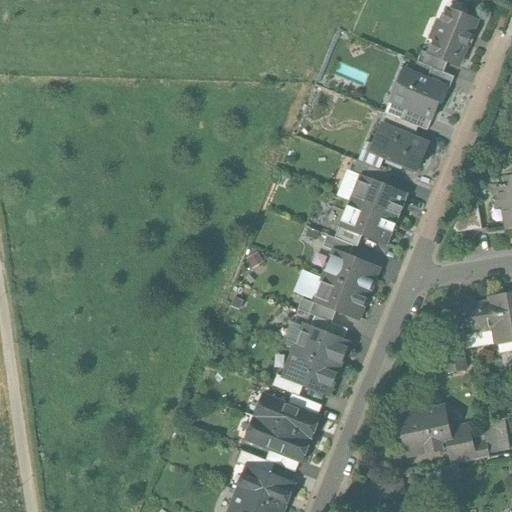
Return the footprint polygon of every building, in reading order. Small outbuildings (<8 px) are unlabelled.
[(448,10),(429,55),(448,63),(459,67),(477,23),(448,10)] [(429,55),(422,52),(418,63),(432,69),(444,74),(448,63),(429,55)] [(427,80),(400,69),(390,93),(393,94),(390,103),(432,121),(439,105),(442,107),(449,89),(427,80)] [(444,74),(432,69),(427,80),(449,89),(454,78),(444,74)] [(432,121),(406,110),(401,121),(418,128),(427,131),(432,121)] [(401,121),(385,114),(380,125),(382,126),(413,139),(418,128),(401,121)] [(413,139),(382,126),(371,154),(417,173),(428,145),(413,139)] [(390,175),(357,162),(352,173),(360,176),(386,186),(390,175)] [(386,186),(360,176),(350,202),(398,221),(408,195),(386,186)] [(511,178),(511,179),(511,185),(511,187),(506,188),(506,187),(502,187),(502,189),(495,190),(498,210),(504,209),(507,231),(511,229),(511,178)] [(475,193),(468,194),(454,231),(459,233),(481,230),(475,193)] [(398,221),(350,202),(339,228),(361,237),(387,247),(398,221)] [(361,237),(339,228),(335,239),(353,247),(357,248),(361,237)] [(335,239),(327,236),(323,248),(334,252),(349,258),(353,247),(335,239)] [(349,258),(334,252),(324,278),(368,296),(379,270),(349,258)] [(368,296),(324,278),(314,304),(336,313),(358,322),(368,296)] [(511,295),(490,299),(491,303),(495,331),(497,340),(511,337),(511,295)] [(314,304),(302,300),(298,311),(315,317),(331,324),(332,324),(336,313),(314,304)] [(491,303),(464,307),(469,336),(495,331),(491,303)] [(464,307),(436,312),(447,375),(466,372),(460,337),(469,336),(464,307)] [(348,330),(332,324),(331,324),(315,317),(310,329),(344,342),(348,330)] [(310,329),(304,326),(294,352),(339,370),(349,344),(344,342),(310,329)] [(339,370),(294,352),(284,378),(303,386),(329,396),(339,370)] [(284,378),(278,376),(273,387),(292,395),(299,397),(303,386),(284,378)] [(299,397),(292,395),(288,406),(318,418),(322,407),(299,397)] [(288,406),(264,396),(255,419),(311,441),(319,418),(318,418),(288,406)] [(442,410),(419,415),(420,421),(401,425),(397,431),(399,440),(405,443),(406,443),(409,456),(427,452),(428,454),(442,451),(442,449),(448,448),(472,443),(468,427),(447,431),(442,410)] [(311,441),(255,419),(246,441),(270,450),(300,462),(302,463),(311,441)] [(472,443),(448,448),(452,466),(489,458),(487,444),(473,447),(472,443)] [(300,462),(270,450),(266,462),(275,465),(295,473),(300,462)] [(266,462),(241,452),(237,464),(248,468),(270,476),(275,465),(266,462)] [(270,476),(248,468),(238,493),(238,494),(282,511),(293,485),(270,476)] [(282,511),(238,494),(230,511),(282,511)]
